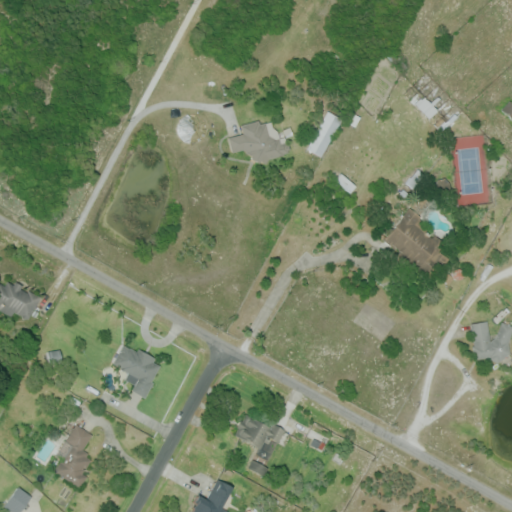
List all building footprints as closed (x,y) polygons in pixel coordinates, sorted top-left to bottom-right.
[(456,116),(440,132),(407,96),(424,81),(456,116)] [(511,120),(500,109),(509,100),(511,102),(511,120)] [(328,111),(341,119),(320,156),(307,148),(328,111)] [(240,125),(258,120),(259,124),(266,122),(268,135),(275,139),(279,138),(280,143),(286,142),(289,155),(268,159),(265,165),(257,167),(243,149),(231,152),(228,137),(242,133),(240,125)] [(429,281),(380,242),(409,206),(430,223),(424,230),(452,253),(429,281)] [(0,282),(5,285),(8,281),(13,284),(15,281),(23,285),(21,289),(27,293),(28,290),(41,297),(29,319),(24,320),(22,316),(14,312),(12,317),(0,310),(0,282)] [(487,320),(490,341),(495,337),(502,321),(511,325),(511,330),(507,343),(509,354),(500,361),(498,364),(486,359),(473,359),(471,345),(473,345),(470,323),(487,320)] [(136,352),(138,348),(156,358),(153,362),(159,366),(150,381),(153,383),(144,398),(131,390),(134,385),(124,379),(128,373),(112,363),(123,344),(136,352)] [(58,350),(47,351),(47,360),(55,359),(54,356),(58,355),(58,350)] [(283,431),(275,447),(265,442),(261,449),(233,434),(242,418),(251,423),(256,415),(283,431)] [(92,434),(83,449),(88,453),(86,456),(91,460),(82,473),(87,476),(79,489),(53,472),(60,461),(53,456),(75,423),(92,434)] [(246,467),(261,476),(266,468),(251,459),(246,467)] [(216,479),(231,487),(221,507),(227,511),(226,511),(189,511),(194,504),(192,503),(197,494),(205,499),(216,479)] [(17,487),(30,496),(19,511),(12,511),(3,506),(17,487)]
